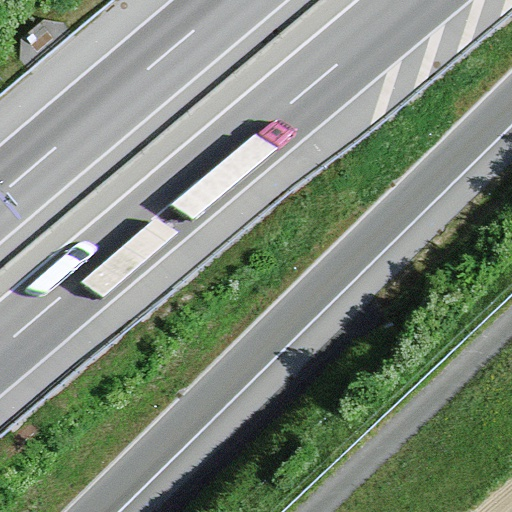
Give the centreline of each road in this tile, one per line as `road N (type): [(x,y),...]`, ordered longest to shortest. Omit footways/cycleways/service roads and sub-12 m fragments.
road 1 (motorway): [(92,511),(511,98)]
road 2 (motorway): [(0,348),(415,0)]
road 3 (motorway): [(230,0),(0,195)]
road 4 (track): [(312,511),(511,322)]
